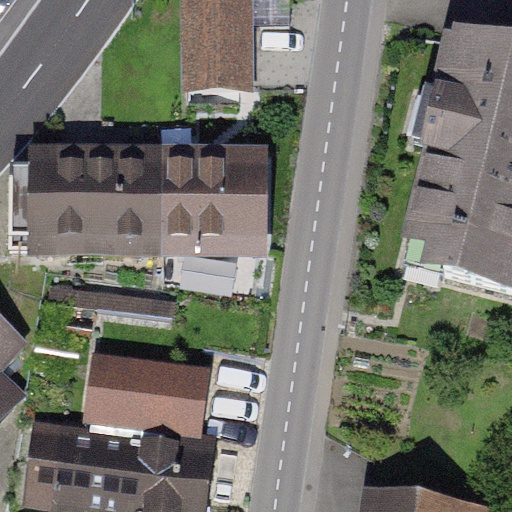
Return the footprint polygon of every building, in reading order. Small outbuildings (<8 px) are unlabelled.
[(255,94),(252,0),(182,0),(185,96),(255,94)] [(511,50),(460,38),(404,269),(511,295),(511,50)] [(138,138),(16,136),(13,253),(135,255),(138,138)] [(261,141),(138,138),(135,255),(258,258),(261,141)] [(0,354),(18,336),(0,319),(0,354)] [(221,511),(228,459),(40,436),(30,511),(221,511)] [(466,511),(370,498),(368,511),(466,511)]
